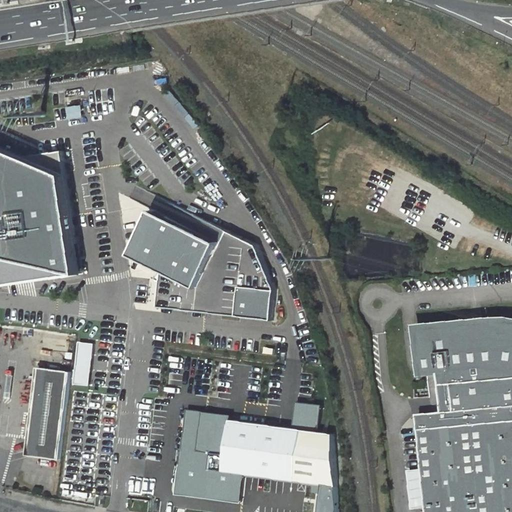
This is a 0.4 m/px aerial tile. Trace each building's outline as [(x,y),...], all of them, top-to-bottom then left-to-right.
[(18,155),(0,147),(0,251),(5,286),(86,274),(68,148),(18,155)] [(195,287),(165,272),(161,307),(273,320),(276,287),(260,245),(164,198),(157,212),(217,243),(195,287)] [(157,212),(134,256),(165,272),(195,287),(217,243),(157,212)] [(511,511),(511,321),(499,321),(422,328),(426,375),(441,373),(444,411),(419,414),(428,511),(511,511)] [(61,460),(71,373),(37,368),(27,455),(61,460)] [(321,405),(294,403),(291,430),(318,433),(321,405)] [(185,414),(174,493),(241,502),(245,473),(226,470),(231,422),(185,414)] [(324,486),(321,511),(342,511),(336,434),(318,433),(291,430),(231,422),(226,470),(245,473),(324,486)]
